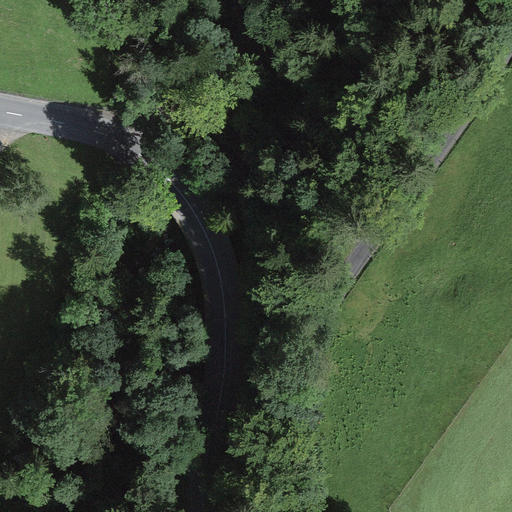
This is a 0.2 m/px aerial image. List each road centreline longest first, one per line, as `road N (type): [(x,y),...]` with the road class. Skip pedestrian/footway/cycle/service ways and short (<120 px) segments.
road 1 (tertiary): [(0,111),(125,140),(157,165),(208,239),(219,271),(225,363),(203,511)]
road 2 (unclassified): [(511,36),(322,325),(310,389),(305,511)]
